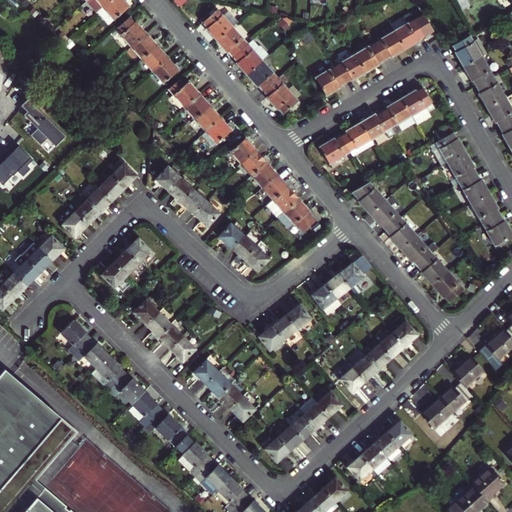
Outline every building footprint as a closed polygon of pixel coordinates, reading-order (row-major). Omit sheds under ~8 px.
[(87,0),(87,1),(97,13),(112,0),(87,0)] [(123,0),(112,0),(97,13),(108,25),(129,7),(123,0)] [(464,0),(456,0),(462,10),(468,6),(464,0)] [(232,27),(216,9),(202,22),(206,28),(205,29),(216,41),(232,27)] [(406,23),(393,30),(405,49),(418,41),(417,40),(423,36),(413,19),(409,12),(402,16),(406,23)] [(406,23),(402,16),(389,24),(393,30),(406,23)] [(115,29),(131,47),(146,34),(135,21),(134,22),(129,17),(115,29)] [(227,51),(232,57),(247,44),(232,27),(216,41),(226,52),(227,51)] [(393,30),(374,42),(384,59),(390,56),(391,57),(405,49),(393,30)] [(131,47),(141,59),(156,46),(146,34),(131,47)] [(463,66),(481,56),(469,35),(452,44),(456,52),(455,53),(463,66)] [(247,44),(232,57),(237,63),(236,64),(245,74),(262,60),(268,55),(260,46),(257,45),(252,39),(247,44)] [(354,54),(365,72),(378,65),(377,64),(384,59),(374,42),(354,54)] [(156,46),(141,59),(152,71),(167,57),(156,46)] [(352,80),(365,72),(354,54),(334,65),(344,83),(351,79),(352,80)] [(472,80),(476,86),(493,76),(481,56),(463,66),(471,80),(472,80)] [(178,70),(167,57),(152,71),(163,83),(178,70)] [(277,78),(262,60),(245,74),(256,86),(257,85),(262,91),(277,78)] [(334,65),(314,77),(325,96),(340,88),(339,86),(344,83),(334,65)] [(486,107),(505,97),(493,76),(476,86),(480,93),(478,93),(486,107)] [(297,100),(277,78),(262,91),(267,96),(266,97),(276,110),(278,109),(282,114),(297,100)] [(168,89),(184,107),(199,93),(188,81),(184,85),(179,79),(168,89)] [(424,108),(431,103),(422,88),(416,92),(415,90),(400,99),(410,116),(414,121),(416,125),(430,117),(427,112),(424,108)] [(184,107),(194,119),(209,105),(199,93),(184,107)] [(64,134),(26,97),(19,104),(27,113),(25,115),(37,127),(30,135),(40,144),(47,137),(54,144),(64,134)] [(511,120),(511,109),(505,97),(486,107),(495,122),(496,121),(500,127),(511,120)] [(382,112),(394,133),(400,129),(397,124),(410,116),(400,99),(387,107),(388,108),(382,112)] [(431,103),(424,108),(427,112),(434,108),(431,103)] [(194,119),(205,131),(220,117),(209,105),(194,119)] [(374,114),(360,123),(370,140),(384,132),(387,137),(394,133),(382,112),(375,116),(374,114)] [(397,124),(400,129),(414,121),(410,116),(397,124)] [(220,117),(205,131),(201,135),(211,147),(231,130),(220,117)] [(510,149),(511,147),(511,120),(500,127),(503,134),(502,135),(510,149)] [(341,136),(350,152),(353,157),(373,145),(370,140),(360,123),(346,131),(347,132),(341,136)] [(435,131),(440,139),(452,132),(448,124),(435,131)] [(373,145),(387,137),(384,132),(370,140),(373,145)] [(440,166),(446,163),(466,152),(458,138),(456,139),(452,132),(440,139),(428,146),(440,166)] [(328,165),(350,152),(341,136),(334,140),(334,138),(318,147),(328,165)] [(255,150),(245,138),(230,151),(240,163),(255,150)] [(33,159),(14,141),(4,151),(5,153),(0,158),(0,179),(4,184),(16,171),(23,178),(31,169),(27,165),(33,159)] [(251,175),(266,162),(255,150),(240,163),(251,175)] [(474,166),(466,152),(446,163),(459,183),(476,173),(472,167),(474,166)] [(136,176),(123,162),(111,175),(124,188),(136,176)] [(266,162),(251,175),(262,188),(277,174),(266,162)] [(169,190),(180,177),(167,165),(155,178),(169,190)] [(465,207),(470,204),(489,193),(481,179),(480,180),(476,173),(459,183),(453,186),(465,207)] [(277,174),(262,188),(272,199),(288,186),(277,174)] [(124,188),(111,175),(99,187),(111,201),(124,188)] [(180,177),(169,190),(181,202),(193,189),(180,177)] [(368,181),(351,191),(359,201),(358,202),(368,214),(385,199),(369,181),(368,181)] [(288,186),(272,199),(266,205),(277,216),(298,198),(288,186)] [(87,199),(100,212),(111,201),(99,187),(87,199)] [(206,201),(193,189),(181,202),(194,214),(206,201)] [(470,204),(483,225),(500,215),(496,208),(498,207),(489,193),(470,204)] [(309,210),(298,198),(277,216),(288,228),(294,222),(302,231),(315,219),(307,211),(309,210)] [(87,199),(74,212),(87,225),(100,212),(87,199)] [(385,199),(368,214),(379,226),(381,225),(385,231),(401,217),(385,199)] [(194,214),(207,225),(219,212),(206,201),(194,214)] [(75,237),(87,225),(74,212),(62,224),(75,237)] [(503,221),(500,215),(483,225),(495,245),(511,235),(511,232),(505,220),(503,221)] [(390,238),(401,250),(417,236),(401,217),(385,231),(391,237),(390,238)] [(218,236),(231,248),(243,234),(231,223),(218,236)] [(231,248),(244,259),(256,246),(243,234),(231,248)] [(51,261),(64,248),(51,235),(38,248),(51,261)] [(417,236),(401,250),(411,262),(412,261),(417,266),(432,253),(438,248),(433,242),(427,248),(417,236)] [(138,238),(126,250),(138,262),(150,250),(138,238)] [(39,273),(51,261),(38,248),(33,242),(20,254),(39,273)] [(257,271),(268,258),(256,246),(244,259),(257,271)] [(126,250),(114,262),(126,275),(138,262),(126,250)] [(431,285),(448,271),(432,253),(417,266),(422,272),(421,273),(431,285)] [(27,285),(39,273),(20,254),(14,260),(20,266),(14,272),(27,285)] [(114,287),(126,275),(114,262),(101,274),(114,287)] [(352,262),(339,273),(350,287),(364,276),(352,262)] [(448,271),(431,285),(442,298),(444,296),(449,303),(464,290),(448,271)] [(0,282),(15,297),(27,285),(14,272),(7,279),(1,273),(0,273),(0,282)] [(325,283),(336,297),(350,287),(339,273),(325,283)] [(0,307),(2,309),(15,297),(0,282),(0,307)] [(326,314),(340,303),(336,297),(325,283),(311,294),(326,314)] [(146,324),(158,311),(146,299),(133,312),(146,324)] [(311,318),(300,303),(285,314),(297,329),(311,318)] [(146,324),(158,336),(171,324),(158,311),(146,324)] [(285,314),(272,325),(283,339),(297,329),(285,314)] [(73,319),(60,332),(72,344),(67,349),(73,355),(91,337),(73,319)] [(405,321),(392,333),(403,346),(416,334),(405,321)] [(171,324),(158,336),(170,348),(183,336),(171,324)] [(283,339),(272,325),(258,336),(269,350),(283,339)] [(511,338),(505,330),(503,328),(484,345),(497,360),(511,346),(511,338)] [(378,344),(390,358),(403,346),(392,333),(378,344)] [(183,336),(170,348),(183,361),(195,348),(183,336)] [(91,337),(73,355),(79,361),(84,356),(96,368),(109,355),(91,337)] [(378,344),(365,355),(377,369),(390,358),(378,344)] [(102,385),(109,391),(126,373),(109,355),(96,368),(108,380),(102,385)] [(365,355),(352,367),(364,380),(377,369),(365,355)] [(451,372),(459,381),(464,387),(483,370),(470,355),(451,372)] [(206,384),(218,371),(206,359),(194,372),(206,384)] [(222,367),(218,371),(206,384),(218,396),(230,383),(235,379),(222,367)] [(351,391),(364,380),(352,367),(339,378),(351,391)] [(144,391),(126,373),(109,391),(114,396),(119,391),(131,403),(144,391)] [(0,511),(6,511),(75,438),(1,375),(0,376),(0,511)] [(453,384),(439,397),(452,411),(471,394),(464,387),(459,381),(454,386),(453,384)] [(230,383),(218,396),(230,408),(243,396),(230,383)] [(162,409),(144,391),(131,403),(144,416),(139,421),(144,427),(162,409)] [(317,402),(329,415),(342,404),(330,391),(317,402)] [(243,396),(230,408),(242,420),(255,408),(243,396)] [(304,414),(316,427),(329,415),(317,402),(312,397),(299,408),(304,414)] [(452,411),(439,397),(420,413),(433,428),(452,411)] [(162,409),(144,427),(150,432),(155,427),(168,440),(180,427),(162,409)] [(316,427),(304,414),(290,425),(302,439),(316,427)] [(386,432),(398,445),(411,433),(400,420),(386,432)] [(302,439),(290,425),(277,437),(289,450),(302,439)] [(386,432),(373,443),(385,456),(398,445),(386,432)] [(187,434),(174,447),(194,466),(189,471),(194,477),(212,459),(187,434)] [(289,450),(277,437),(265,448),(276,461),(289,450)] [(390,462),(385,456),(373,443),(361,454),(372,468),(377,473),(390,462)] [(361,454),(347,466),(359,480),(372,468),(361,454)] [(212,459),(194,477),(213,495),(218,490),(231,477),(212,459)] [(472,484),(474,486),(487,501),(493,496),(491,494),(503,484),(490,468),(472,484)] [(336,476),(322,488),(334,501),(348,490),(336,476)] [(230,511),(248,495),(231,477),(218,490),(230,501),(224,507),(229,511),(230,511)] [(487,501),(474,486),(456,501),(446,510),(447,511),(476,511),(487,501)] [(322,488),(310,499),(321,511),(322,511),(334,501),(322,488)] [(265,511),(248,495),(230,511),(265,511)] [(297,510),(298,511),(321,511),(310,499),(297,510)] [(46,511),(35,502),(26,511),(46,511)]
